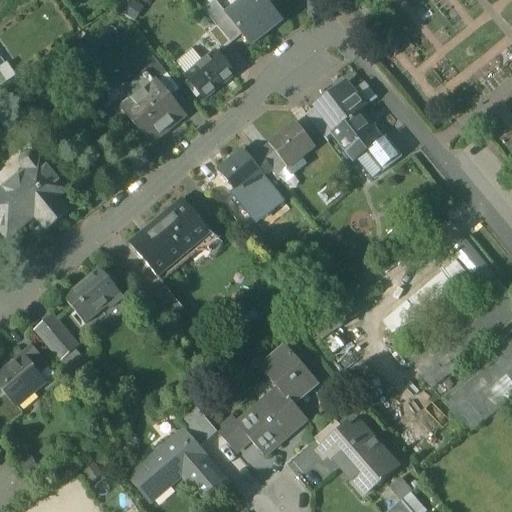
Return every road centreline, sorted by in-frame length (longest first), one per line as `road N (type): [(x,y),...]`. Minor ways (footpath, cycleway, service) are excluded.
road 1 (residential): [(0,309),(336,34)]
road 2 (residential): [(511,248),(336,34)]
